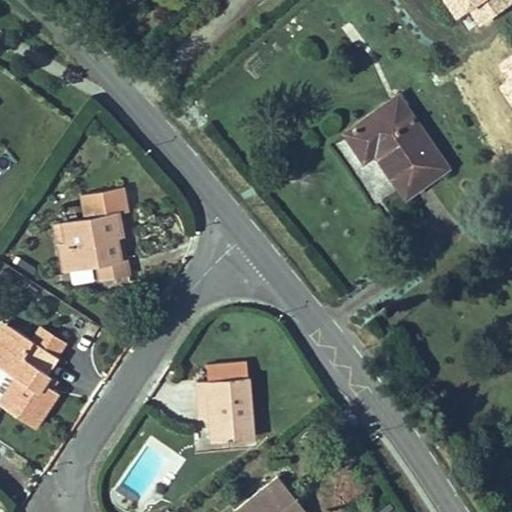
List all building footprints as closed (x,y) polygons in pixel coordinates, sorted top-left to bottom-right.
[(448,0),(469,33),(511,6),(511,3),(510,0),(448,0)] [(444,166),(395,95),(341,132),(360,159),(371,151),(401,195),(444,166)] [(78,194),(82,219),(120,214),(129,212),(125,187),(78,194)] [(59,245),(63,270),(96,266),(121,262),(117,237),(123,236),(120,214),(82,219),(61,222),(65,244),(59,245)] [(65,244),(61,222),(56,223),(59,245),(65,244)] [(129,275),(123,236),(117,237),(121,262),(96,266),(98,280),(118,277),(129,275)] [(0,339),(10,325),(0,319),(0,339)] [(28,337),(10,325),(0,339),(0,366),(16,376),(0,400),(0,406),(32,427),(56,392),(49,388),(40,381),(46,372),(56,356),(28,337)] [(28,337),(56,356),(64,343),(36,325),(28,337)] [(203,385),(245,383),(244,364),(202,367),(203,385)] [(46,372),(40,381),(49,388),(55,378),(46,372)] [(206,444),(251,442),(247,383),(245,383),(203,385),(194,386),(195,403),(204,403),(205,422),(206,444)] [(196,422),(205,422),(204,403),(195,403),(196,422)] [(300,511),(274,480),(234,511),(300,511)]
